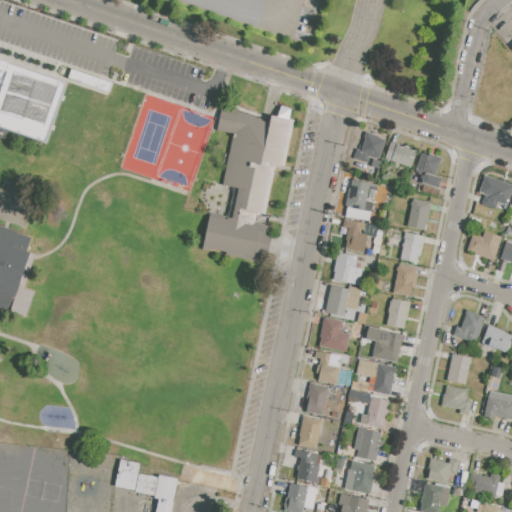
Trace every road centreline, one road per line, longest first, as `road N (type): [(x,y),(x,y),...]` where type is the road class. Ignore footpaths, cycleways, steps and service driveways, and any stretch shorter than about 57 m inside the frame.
road 1 (tertiary): [(62,0),(511,154)]
road 2 (residential): [(257,481),(337,94)]
road 3 (residential): [(474,142),(394,511)]
road 4 (residential): [(499,0),(476,31),(451,133)]
